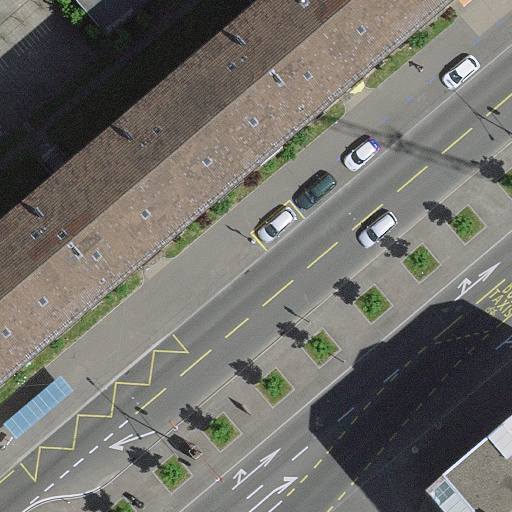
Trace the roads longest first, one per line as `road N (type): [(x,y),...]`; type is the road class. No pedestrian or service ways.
road 1 (primary): [(511,92),(62,476),(32,483),(0,507)]
road 2 (primary): [(241,511),(511,275)]
